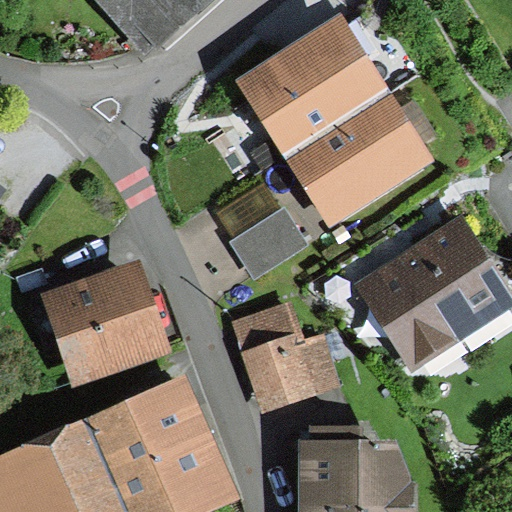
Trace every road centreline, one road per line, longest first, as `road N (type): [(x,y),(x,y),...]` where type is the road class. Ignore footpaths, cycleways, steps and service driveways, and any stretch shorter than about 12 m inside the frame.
road 1 (residential): [(109,114),(211,349),(259,511)]
road 2 (residential): [(242,0),(109,114)]
